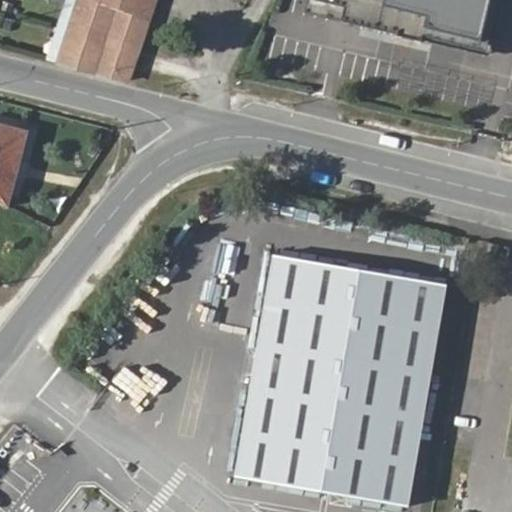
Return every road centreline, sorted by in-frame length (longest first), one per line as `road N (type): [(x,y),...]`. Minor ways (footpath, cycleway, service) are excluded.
road 1 (unclassified): [(214,142),(279,141),(511,197)]
road 2 (unclassified): [(182,152),(0,374)]
road 3 (unknown): [(511,67),(478,70),(249,11)]
road 4 (unclassified): [(0,70),(153,114),(182,152)]
road 5 (residential): [(214,142),(211,88),(255,0)]
